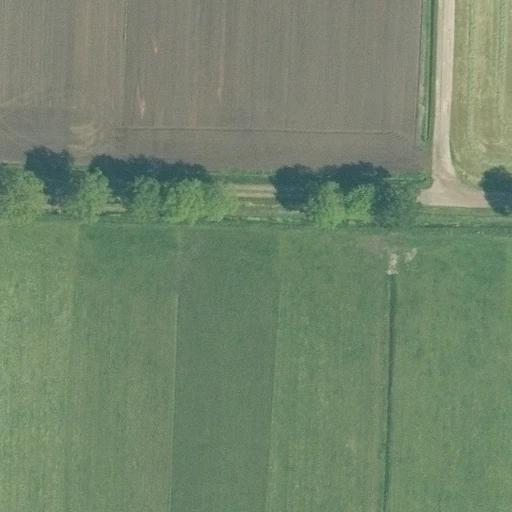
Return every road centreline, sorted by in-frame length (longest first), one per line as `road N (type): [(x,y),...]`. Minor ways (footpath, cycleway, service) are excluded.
road 1 (track): [(436,200),(0,190)]
road 2 (unclassified): [(511,202),(436,200),(443,0)]
